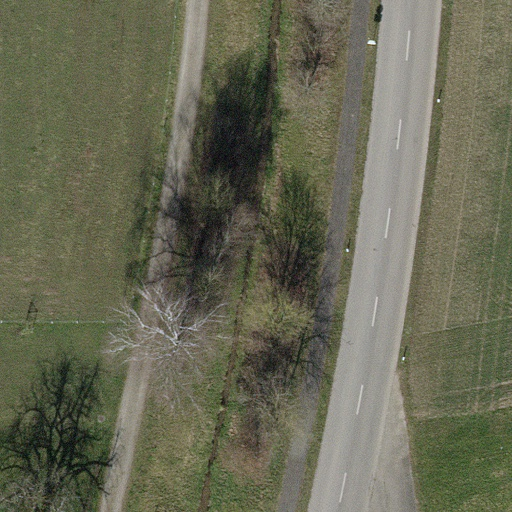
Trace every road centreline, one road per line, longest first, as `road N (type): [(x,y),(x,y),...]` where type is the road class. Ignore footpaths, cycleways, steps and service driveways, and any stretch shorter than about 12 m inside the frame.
road 1 (track): [(109,511),(196,0)]
road 2 (tertiary): [(414,0),(384,263),(338,511)]
